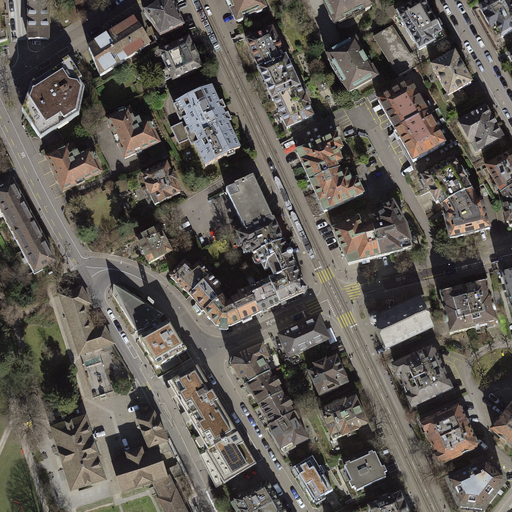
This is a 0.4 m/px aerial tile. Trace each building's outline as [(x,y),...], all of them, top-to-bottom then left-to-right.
[(160,37),(183,27),(171,0),(170,0),(163,0),(144,12),(160,37)] [(232,17),(234,22),(238,23),(243,20),(244,18),(253,14),(256,15),(262,12),(264,8),(259,0),(227,0),(229,4),(234,14),(232,17)] [(322,0),(334,24),(372,7),(368,0),(322,0)] [(434,46),(446,39),(440,29),(443,27),(439,20),(436,22),(422,0),(421,0),(397,14),(419,51),(432,43),(434,46)] [(511,31),(511,5),(509,0),(496,0),(481,10),(492,30),(496,28),(502,38),(511,31)] [(28,2),(29,38),(50,38),(49,2),(28,2)] [(127,60),(149,45),(134,20),(111,35),(127,60)] [(245,42),(259,72),(286,59),(271,30),(245,42)] [(374,38),(398,77),(411,69),(388,31),(374,38)] [(100,77),(127,60),(111,35),(88,49),(100,77)] [(172,78),(173,81),(201,68),(188,39),(160,52),(168,70),(161,73),(165,81),(172,78)] [(327,56),(348,93),(376,77),(355,40),(327,56)] [(432,67),(448,96),(462,88),(471,84),(469,80),(471,79),(467,72),(465,73),(454,54),(432,67)] [(272,100),(273,99),(299,87),(286,59),(259,72),(272,100)] [(25,111),(40,136),(76,114),(82,86),(75,75),(77,72),(70,62),(35,83),(25,111)] [(428,113),(410,82),(377,101),(395,132),(428,113)] [(174,136),(223,113),(222,111),(226,109),(222,102),(219,103),(211,87),(172,105),(176,115),(180,113),(184,122),(171,128),(174,136)] [(273,99),(287,129),(312,117),(308,106),(309,106),(305,98),(304,98),(299,87),(273,99)] [(462,88),(448,96),(454,107),(468,98),(462,88)] [(476,153),(502,138),(485,109),(459,124),(476,153)] [(107,121),(124,159),(159,144),(148,121),(141,125),(138,119),(134,121),(129,110),(107,121)] [(223,113),(174,136),(178,145),(192,138),(205,167),(227,157),(226,155),(240,149),(228,123),(231,121),(228,114),(224,116),(223,113)] [(446,144),(428,113),(395,132),(413,163),(446,144)] [(331,116),(296,136),(302,150),(337,135),(339,134),(331,116)] [(302,150),(296,153),(310,183),(338,170),(336,164),(341,161),(337,151),(342,148),(337,135),(302,150)] [(46,159),(63,193),(102,173),(90,151),(79,157),(77,152),(71,155),(68,148),(46,159)] [(511,189),(511,155),(510,153),(486,167),(502,195),(511,189)] [(453,160),(421,178),(436,203),(438,202),(441,207),(471,190),(465,181),(468,180),(461,168),(459,169),(453,160)] [(141,175),(155,206),(181,195),(168,163),(141,175)] [(338,170),(310,183),(325,213),(326,212),(354,198),(363,194),(356,179),(351,182),(347,172),(341,175),(338,170)] [(235,187),(227,191),(245,232),(273,219),(253,177),(238,184),(239,184),(235,186),(235,187)] [(126,179),(116,183),(120,192),(130,188),(126,179)] [(0,188),(0,206),(14,232),(34,222),(12,182),(0,188)] [(511,189),(502,195),(506,203),(503,204),(506,223),(511,221),(511,189)] [(477,202),(471,190),(441,207),(446,214),(444,216),(449,239),(489,230),(483,201),(477,202)] [(354,198),(326,212),(329,220),(358,206),(354,198)] [(380,256),(412,249),(406,227),(393,203),(372,215),(378,225),(372,227),(380,256)] [(358,206),(329,220),(334,230),(358,219),(363,217),(358,206)] [(245,232),(238,235),(245,251),(251,249),(253,255),(283,241),(273,219),(245,232)] [(332,231),(349,265),(380,256),(372,227),(363,229),(358,219),(334,230),(332,231)] [(14,232),(35,271),(55,262),(34,222),(14,232)] [(136,239),(149,264),(172,252),(159,227),(136,239)] [(283,241),(253,255),(253,260),(254,264),(258,266),(262,265),(265,271),(270,269),(275,278),(275,279),(286,274),(296,269),(283,241)] [(170,278),(190,295),(210,276),(199,264),(192,269),(184,263),(170,278)] [(296,269),(286,274),(296,296),(303,294),(304,294),(306,289),(305,288),(300,278),(296,269)] [(287,301),(296,296),(286,274),(275,279),(275,278),(269,280),(280,304),(287,301)] [(190,295),(204,312),(222,298),(223,297),(217,290),(220,288),(210,276),(190,295)] [(280,304),(269,280),(249,290),(259,314),(280,304)] [(474,329),(498,323),(488,281),(464,287),(474,329)] [(136,332),(142,329),(159,318),(163,314),(121,285),(115,288),(110,292),(136,332)] [(449,335),(474,329),(464,287),(440,293),(445,317),(446,321),(449,335)] [(60,295),(78,356),(113,344),(103,329),(93,333),(84,306),(90,304),(80,289),(60,295)] [(259,314),(249,290),(238,295),(239,297),(231,301),(241,322),(242,322),(243,324),(251,321),(249,318),(259,314)] [(241,322),(231,301),(227,304),(222,298),(204,312),(216,326),(228,327),(233,326),(241,322)] [(376,325),(388,349),(427,331),(429,326),(423,312),(426,311),(422,302),(416,300),(379,316),(376,314),(372,315),(369,318),(370,322),(372,325),(376,325)] [(446,321),(445,317),(436,319),(439,334),(447,332),(445,321),(446,321)] [(156,353),(161,362),(185,348),(172,326),(166,329),(159,318),(142,329),(146,337),(141,340),(150,356),(156,353)] [(315,320),(280,337),(289,357),(328,339),(321,323),(315,320)] [(232,366),(245,387),(269,373),(263,360),(268,358),(262,345),(235,357),(234,358),(231,358),(230,363),(232,366)] [(393,364),(404,386),(442,368),(432,346),(393,364)] [(187,352),(172,358),(175,365),(190,359),(187,352)] [(315,369),(308,372),(319,397),(339,388),(337,383),(347,378),(336,355),(314,365),(315,369)] [(208,451),(237,434),(197,368),(168,384),(208,451)] [(404,386),(414,407),(452,389),(442,368),(404,386)] [(252,394),(259,406),(281,393),(278,387),(280,386),(276,379),(274,380),(269,373),(245,387),(250,395),(252,394)] [(286,400),(281,393),(259,406),(271,425),(293,413),(290,407),(292,406),(287,399),(286,400)] [(319,413),(332,441),(368,425),(355,396),(319,413)] [(468,426),(459,405),(421,422),(427,433),(426,436),(429,442),(431,444),(468,426)] [(511,417),(506,412),(493,428),(494,432),(511,446),(511,417)] [(153,413),(137,421),(149,449),(159,444),(162,451),(169,448),(153,413)] [(271,425),(269,427),(281,448),(292,442),(295,446),(308,439),(296,420),(298,419),(293,413),(271,425)] [(50,429),(70,490),(103,480),(83,418),(50,429)] [(477,445),(468,426),(431,444),(437,455),(436,457),(440,465),(476,448),(477,445)] [(255,464),(237,434),(208,451),(206,452),(224,483),(255,464)] [(120,493),(151,483),(165,478),(163,471),(156,450),(141,454),(139,449),(124,454),(126,459),(110,463),(120,493)] [(467,456),(470,461),(482,455),(479,449),(469,454),(467,456)] [(344,466),(355,490),(386,477),(375,452),(344,466)] [(313,457),(293,469),(314,502),(333,490),(313,457)] [(473,466),(470,461),(461,464),(463,467),(464,470),(473,466)] [(463,467),(446,475),(461,507),(482,510),(504,483),(504,477),(486,462),(465,472),(464,470),(463,467)] [(176,464),(163,471),(165,478),(167,477),(169,480),(182,475),(176,464)] [(184,511),(169,480),(167,477),(165,478),(151,483),(158,497),(156,499),(162,511),(184,511)] [(256,511),(277,500),(266,482),(234,501),(240,511),(256,511)] [(379,503),(369,507),(370,511),(407,511),(399,493),(389,498),(388,496),(378,500),(379,503)] [(284,511),(277,500),(256,511),(284,511)]
